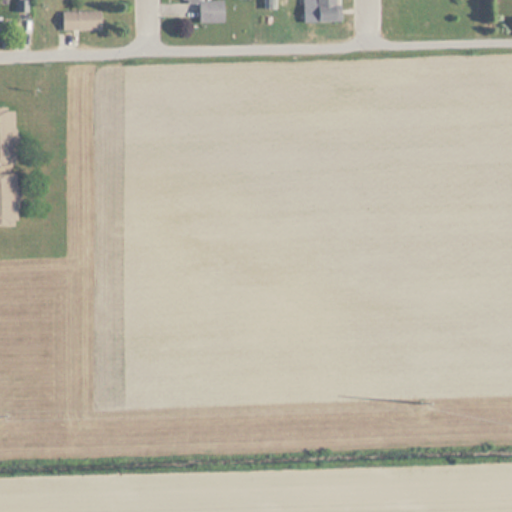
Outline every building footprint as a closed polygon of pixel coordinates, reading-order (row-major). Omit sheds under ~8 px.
[(221,23),(220,1),(197,1),(196,0),(170,0),(170,2),(194,1),(195,23),(221,23)] [(337,22),(336,0),(300,0),(300,22),(337,22)] [(97,30),(97,12),(58,12),(58,30),(97,30)] [(9,109),(0,109),(0,166),(9,166),(9,109)] [(0,174),(0,227),(11,227),(12,175),(0,174)]
